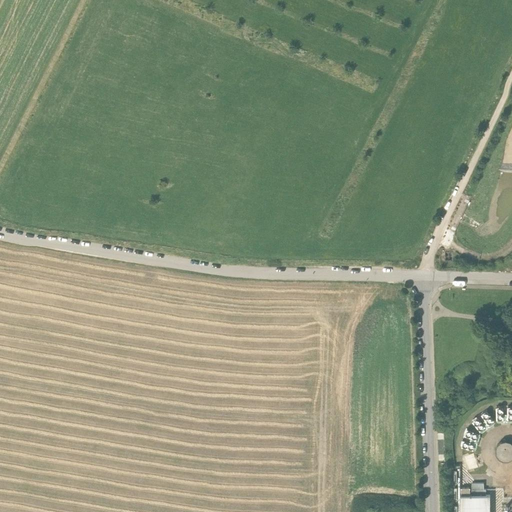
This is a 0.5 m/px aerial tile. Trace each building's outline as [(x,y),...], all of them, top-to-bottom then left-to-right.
[(511,393),(500,393),(499,407),(511,407),(511,393)] [(475,406),(484,419),(499,409),(490,396),(475,406)] [(463,431),(476,436),(483,421),(471,415),(463,431)] [(496,436),(496,439),(496,443),(498,446),(500,448),(503,449),(507,449),(510,448),(511,447),(511,431),(510,430),(507,429),(504,430),(501,431),(498,433),(496,436)] [(465,444),(472,459),(483,454),(477,439),(465,444)] [(470,476),(462,476),(462,484),(471,484),(470,476)] [(462,484),(460,484),(460,511),(490,511),(490,484),(487,484),(472,484),(471,484),(462,484)]
